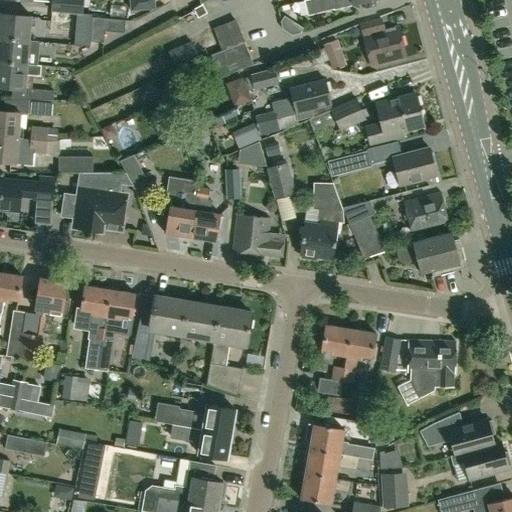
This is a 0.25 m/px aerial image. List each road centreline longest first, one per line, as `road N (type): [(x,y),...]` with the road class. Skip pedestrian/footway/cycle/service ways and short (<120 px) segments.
road 1 (residential): [(0,240),(297,287)]
road 2 (secondary): [(511,276),(440,0)]
road 3 (residential): [(297,287),(256,511)]
road 4 (residential): [(511,306),(487,313),(297,287)]
